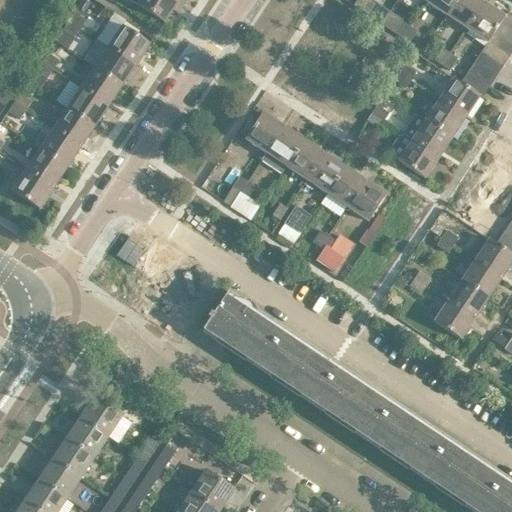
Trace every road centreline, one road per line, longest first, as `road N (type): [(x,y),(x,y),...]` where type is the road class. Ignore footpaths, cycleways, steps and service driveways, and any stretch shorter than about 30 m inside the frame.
road 1 (residential): [(511,458),(115,193)]
road 2 (residential): [(294,445),(77,298),(31,292)]
road 3 (residential): [(115,193),(242,0)]
road 4 (residential): [(115,193),(62,268),(31,292)]
